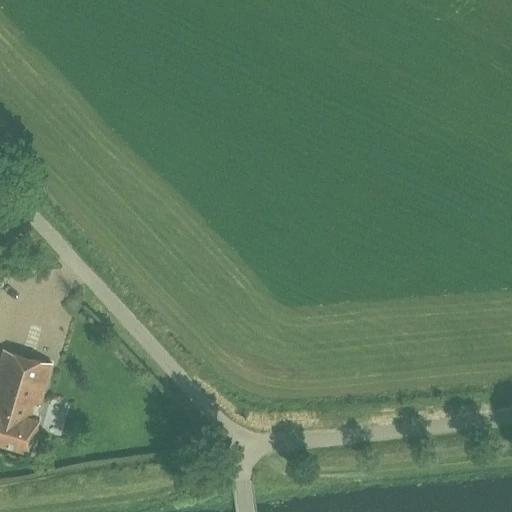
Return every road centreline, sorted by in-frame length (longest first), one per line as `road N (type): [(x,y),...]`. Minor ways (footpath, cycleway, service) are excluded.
road 1 (unclassified): [(261,444),(229,432),(186,389),(0,180)]
road 2 (unclassified): [(261,444),(511,420)]
